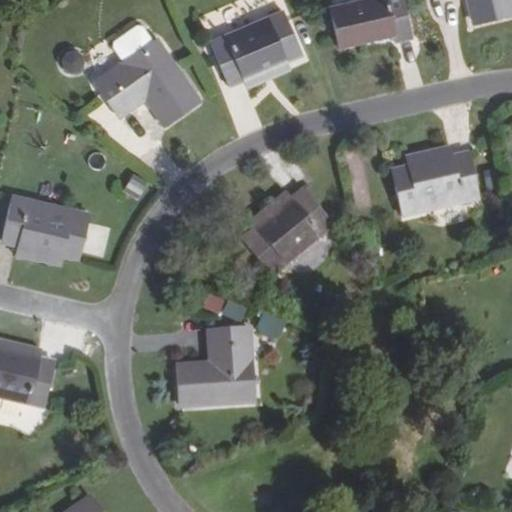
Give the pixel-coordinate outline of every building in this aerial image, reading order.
[(411,39),(401,0),(366,0),(335,7),(330,8),(339,48),(393,35),(394,42),(411,39)] [(467,0),(473,23),(511,13),(511,10),(509,0),(467,0)] [(228,86),(241,80),(286,62),(300,56),(281,13),(210,43),(228,86)] [(113,46),(124,62),(154,43),(143,27),(138,26),(114,41),(113,46)] [(197,101),(157,41),(94,81),(118,116),(144,98),(164,125),(197,101)] [(290,70),(286,62),(241,80),(246,89),(290,70)] [(26,89),(13,87),(10,102),(23,104),(26,89)] [(448,147),(404,156),(407,168),(450,157),(448,147)] [(466,154),(450,157),(407,168),(391,171),(402,216),(476,200),(466,154)] [(490,157),(481,160),(484,172),(493,170),(490,157)] [(315,198),(307,188),(302,191),(311,202),(315,198)] [(302,191),(301,190),(290,200),(253,229),(242,239),(271,275),(331,227),(311,202),(302,191)] [(247,221),(253,229),(290,200),(283,192),(247,221)] [(11,198),(1,244),(15,247),(59,258),(75,261),(85,215),(11,198)] [(57,269),(59,258),(15,247),(13,258),(57,269)] [(219,314),(225,301),(208,293),(202,307),(219,314)] [(227,301),(223,314),(242,320),(246,307),(227,301)] [(209,363),(178,366),(182,408),(251,402),(249,364),(250,364),(248,330),(207,333),(209,363)] [(0,340),(0,350),(38,359),(40,350),(0,340)] [(0,399),(42,409),(52,363),(38,359),(0,350),(0,399)] [(33,479),(49,473),(41,454),(26,460),(33,479)] [(96,511),(87,498),(68,511),(96,511)]
